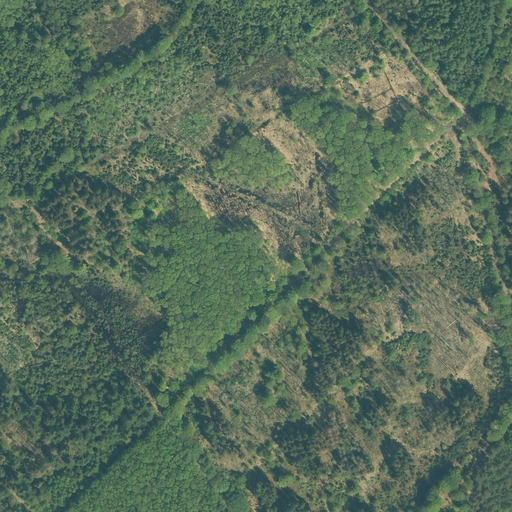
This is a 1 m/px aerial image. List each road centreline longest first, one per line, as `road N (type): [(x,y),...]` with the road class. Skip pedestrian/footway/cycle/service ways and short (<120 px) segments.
road 1 (track): [(57,511),(464,113)]
road 2 (track): [(511,318),(464,113)]
road 3 (track): [(464,113),(367,0)]
road 4 (track): [(511,421),(434,511)]
